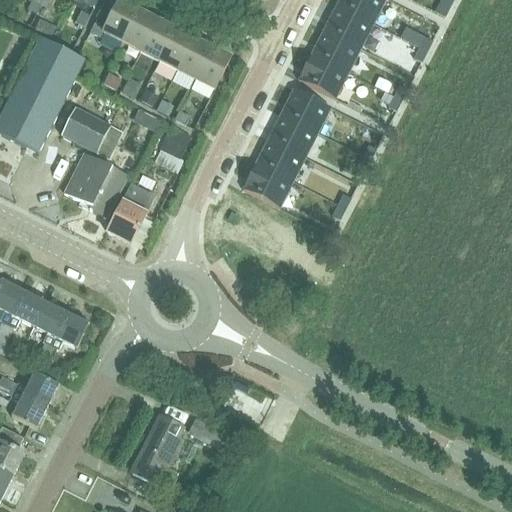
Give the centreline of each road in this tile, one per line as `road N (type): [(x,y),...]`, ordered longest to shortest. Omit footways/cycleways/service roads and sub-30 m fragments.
road 1 (residential): [(188,279),(177,233),(276,32)]
road 2 (tertiary): [(511,480),(282,365)]
road 3 (residential): [(38,511),(117,368),(147,335)]
road 4 (tertiary): [(0,218),(146,293)]
